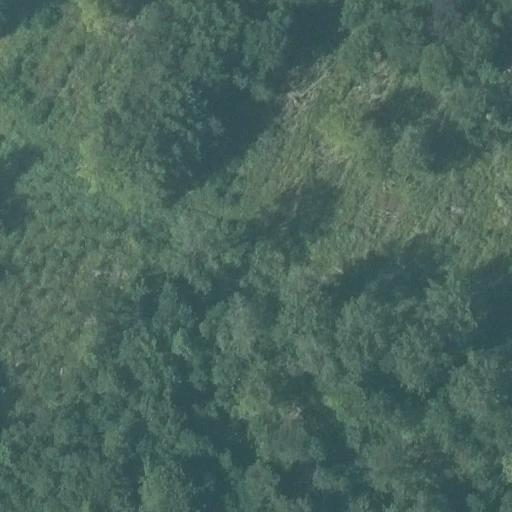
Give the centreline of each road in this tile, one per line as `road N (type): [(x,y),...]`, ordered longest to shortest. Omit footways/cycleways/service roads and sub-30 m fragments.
road 1 (track): [(511,387),(0,124)]
road 2 (track): [(0,158),(511,419)]
